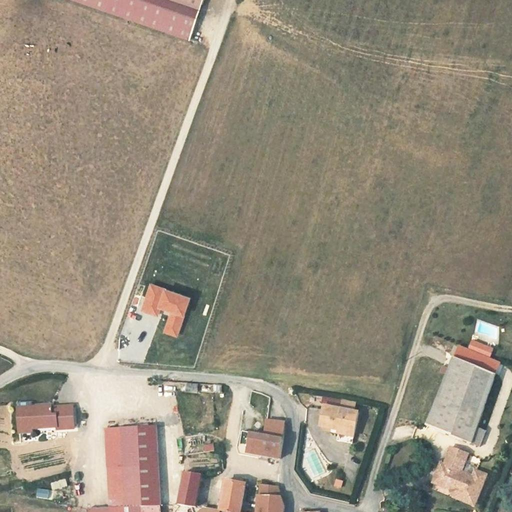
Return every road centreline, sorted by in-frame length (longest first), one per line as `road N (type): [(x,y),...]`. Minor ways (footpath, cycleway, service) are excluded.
road 1 (unclassified): [(98,370),(234,0)]
road 2 (unclassified): [(98,370),(220,377),(277,392),(288,410),(287,478),(297,499)]
